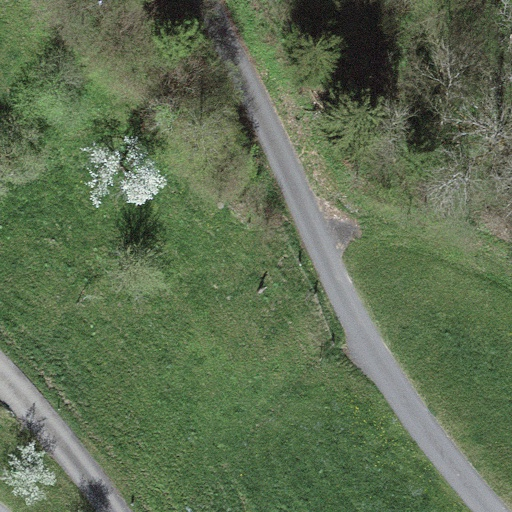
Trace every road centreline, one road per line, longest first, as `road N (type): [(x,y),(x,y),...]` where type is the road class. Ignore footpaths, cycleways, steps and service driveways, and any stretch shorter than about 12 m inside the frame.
road 1 (track): [(492,511),(444,460),(360,331),(209,0)]
road 2 (track): [(111,511),(32,404),(0,375)]
